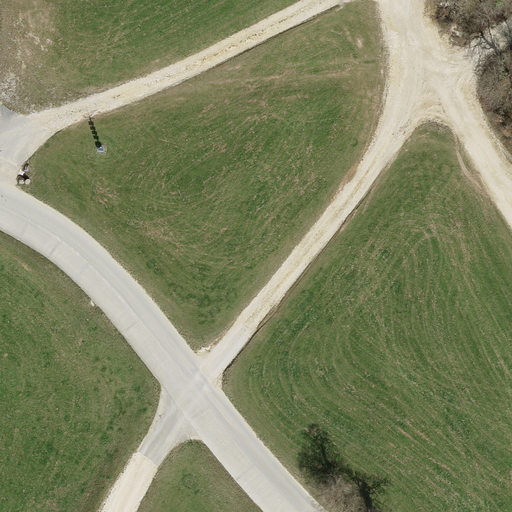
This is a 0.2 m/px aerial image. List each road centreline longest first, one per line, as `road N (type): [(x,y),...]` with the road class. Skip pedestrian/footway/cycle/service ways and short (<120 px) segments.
road 1 (track): [(511,24),(428,72),(346,202),(189,389)]
road 2 (track): [(321,0),(0,144)]
road 3 (track): [(396,0),(428,72),(511,206)]
road 4 (track): [(115,511),(189,389)]
